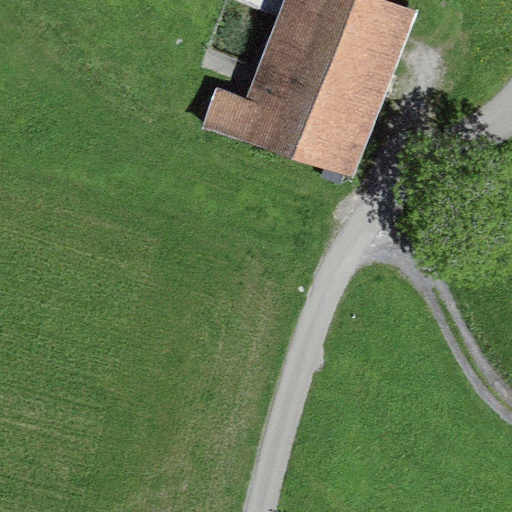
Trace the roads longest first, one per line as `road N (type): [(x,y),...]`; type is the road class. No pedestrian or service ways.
road 1 (track): [(511,109),(388,204),(373,228),(333,294),(287,411),(261,511)]
road 2 (track): [(511,405),(419,256),(373,228)]
